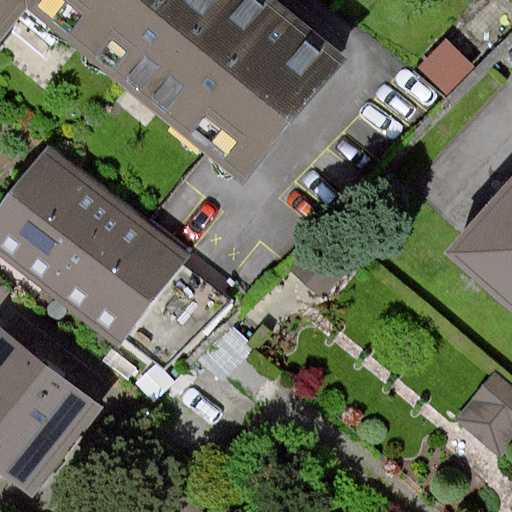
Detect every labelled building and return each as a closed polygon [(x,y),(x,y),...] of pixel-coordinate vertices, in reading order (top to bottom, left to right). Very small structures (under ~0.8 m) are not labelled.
[(0,0),(0,36),(29,1),(242,175),(339,56),(270,0),(0,0)] [(450,94),(477,64),(449,39),(422,69),(450,94)] [(47,152),(0,212),(0,248),(118,338),(182,255),(47,152)] [(511,192),(458,255),(511,301),(511,192)] [(0,333),(0,463),(34,489),(97,408),(0,333)] [(505,457),(511,449),(511,385),(498,373),(459,418),(505,457)] [(162,511),(208,511),(179,490),(162,511)]
